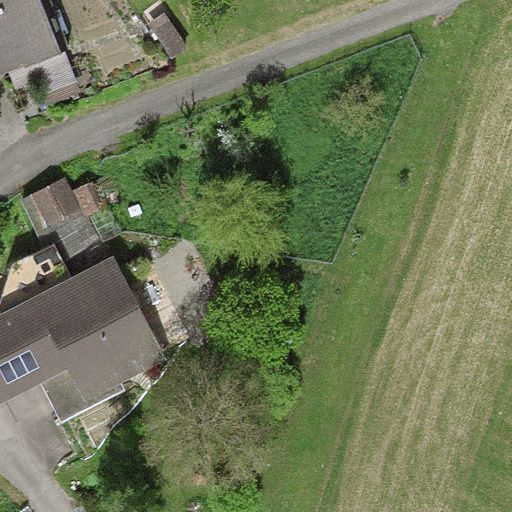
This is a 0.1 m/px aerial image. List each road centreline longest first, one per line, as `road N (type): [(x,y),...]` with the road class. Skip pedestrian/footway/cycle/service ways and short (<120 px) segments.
road 1 (residential): [(0,176),(26,158),(320,46)]
road 2 (track): [(320,46),(433,0)]
